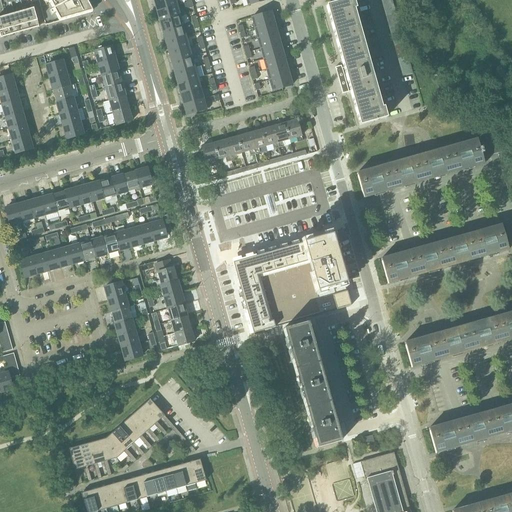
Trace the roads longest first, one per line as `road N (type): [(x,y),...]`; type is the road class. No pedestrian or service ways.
road 1 (tertiary): [(273,511),(184,194)]
road 2 (residential): [(374,308),(291,0)]
road 3 (residential): [(353,314),(321,323),(351,429),(382,421)]
road 4 (unclassified): [(0,185),(161,139)]
road 5 (residential): [(100,345),(30,365),(19,307)]
road 6 (residential): [(19,307),(84,289),(100,345)]
road 7 (residential): [(511,345),(394,378)]
